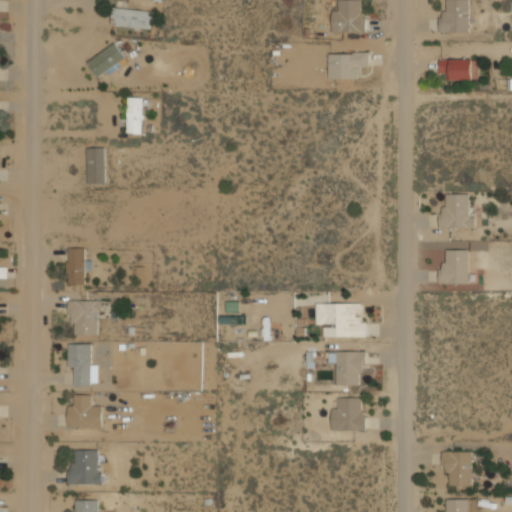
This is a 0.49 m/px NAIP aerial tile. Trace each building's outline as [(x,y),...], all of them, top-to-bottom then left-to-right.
[(332,9),(332,31),(365,31),(365,0),(339,0),(339,9),(332,9)] [(439,31),(469,31),(469,0),(448,0),(448,9),(439,9),(439,31)] [(112,25),(151,28),(153,10),(113,7),(112,25)] [(98,76),(126,57),(115,42),(87,61),(98,76)] [(369,67),(369,52),(329,52),(329,77),(359,77),(359,67),(369,67)] [(439,79),(478,79),(478,58),(439,58),(439,79)] [(127,132),(144,132),(144,96),(127,96),(127,132)] [(106,147),(88,147),(88,183),(107,183),(106,147)] [(473,193),(442,193),(442,227),(473,227),(473,193)] [(86,247),(67,247),(67,283),(86,283),(86,247)] [(469,249),(447,249),(447,259),(441,259),(441,282),(469,282),(469,249)] [(99,333),(99,309),(105,309),(105,299),(69,299),(69,322),(78,322),(78,333),(99,333)] [(317,324),(326,324),(326,336),(366,336),(366,302),(317,302),(317,324)] [(98,363),(90,363),(90,343),(68,343),(68,373),(75,373),(75,384),(98,384),(98,363)] [(366,350),(337,350),(337,384),(357,384),(357,373),(366,373),(366,350)] [(102,426),(102,405),(91,405),(91,394),(69,394),(69,426),(102,426)] [(365,430),(365,396),(342,396),(342,407),(332,407),(332,430),(365,430)] [(100,449),(77,449),(77,459),(69,459),(69,483),(100,483),(100,449)] [(472,485),(472,451),(443,450),(443,473),(451,473),(451,484),(472,485)] [(439,511),(473,511),(473,498),(448,498),(448,509),(439,509),(439,511)] [(102,511),(102,499),(78,499),(78,510),(68,510),(68,511),(102,511)]
